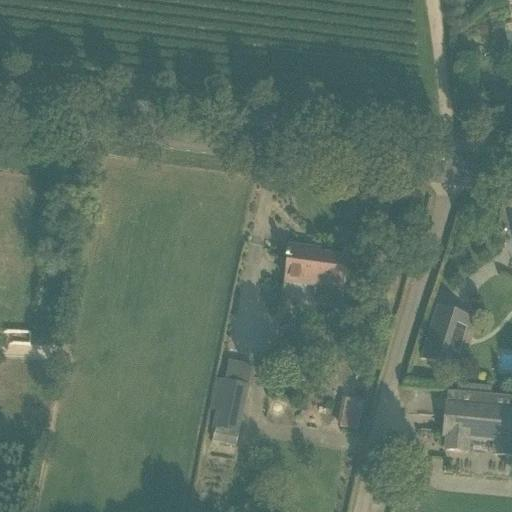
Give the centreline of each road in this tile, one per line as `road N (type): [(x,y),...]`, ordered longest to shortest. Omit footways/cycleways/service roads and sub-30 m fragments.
road 1 (tertiary): [(447,174),(0,119)]
road 2 (unclassified): [(447,174),(361,511)]
road 3 (track): [(432,0),(444,145)]
